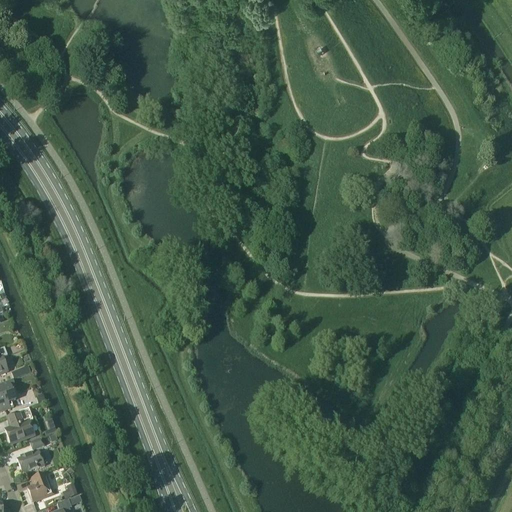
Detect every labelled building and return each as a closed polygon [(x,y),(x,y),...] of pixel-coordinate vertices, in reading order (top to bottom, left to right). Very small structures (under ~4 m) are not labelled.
[(89,50),(84,47),(81,52),(86,55),(89,50)] [(27,367),(20,370),(22,377),(30,374),(27,367)] [(15,401),(10,389),(14,387),(12,381),(0,385),(0,413),(13,408),(11,403),(15,401)] [(42,396),(35,399),(38,405),(45,403),(42,396)] [(34,437),(28,423),(32,422),(28,411),(7,419),(9,426),(10,425),(11,429),(5,431),(10,446),(34,437)] [(44,447),(41,441),(29,445),(32,452),(44,447)] [(43,465),(46,462),(43,455),(39,455),(39,452),(16,461),(22,476),(44,467),(43,465)] [(50,490),(44,475),(32,479),(35,486),(27,490),(32,504),(51,496),(49,491),(50,490)] [(77,496),(73,486),(67,488),(68,492),(63,494),(65,501),(77,496)] [(69,511),(69,509),(71,509),(68,501),(57,505),(59,511),(69,511)]
